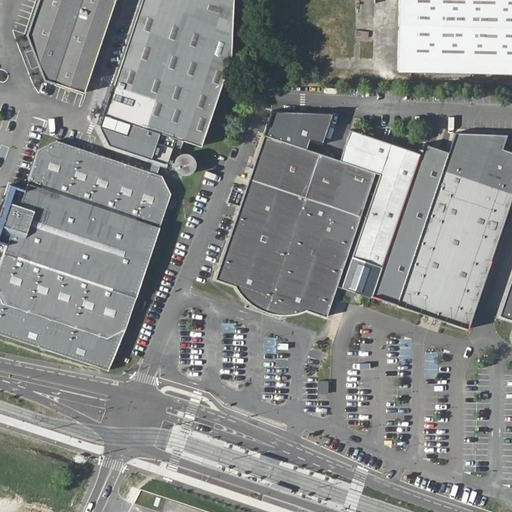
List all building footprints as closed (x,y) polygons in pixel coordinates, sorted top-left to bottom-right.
[(201,147),(231,56),(233,0),(141,0),(99,127),(109,145),(153,160),(149,171),(84,150),(56,141),(37,149),(23,190),(8,185),(0,209),(0,238),(8,241),(0,263),(0,335),(107,371),(125,331),(171,194),(162,175),(156,173),(160,163),(167,165),(172,149),(180,151),(183,142),(201,147)] [(40,0),(29,33),(48,78),(88,91),(117,0),(40,0)] [(511,0),(399,0),(398,71),(511,73),(511,0)] [(332,114),(272,111),(250,177),(361,215),(376,172),(307,149),(311,139),(322,143),(332,114)] [(375,298),(422,152),(351,130),(341,158),(382,173),(342,287),(375,298)] [(455,133),(396,305),(466,329),(511,195),(511,151),(502,148),(507,133),(455,133)] [(195,165),(195,163),(194,160),(192,158),(190,156),(187,155),(185,155),(182,155),(179,156),(177,158),(175,160),(174,163),(174,165),(174,168),(175,171),(177,173),(179,175),(181,176),(185,176),(187,176),(190,175),(192,173),(194,171),(195,168),(195,165)] [(250,178),(218,276),(237,283),(243,291),(247,296),(253,301),(261,306),(269,309),(278,311),(286,311),(299,310),(309,307),(328,313),(337,286),(360,216),(328,205),(250,178)] [(511,273),(497,317),(511,322),(511,273)] [(360,325),(359,338),(371,338),(371,325),(360,325)] [(426,377),(436,378),(436,354),(427,354),(426,377)] [(0,495),(0,511),(22,511),(24,498),(0,495)]
